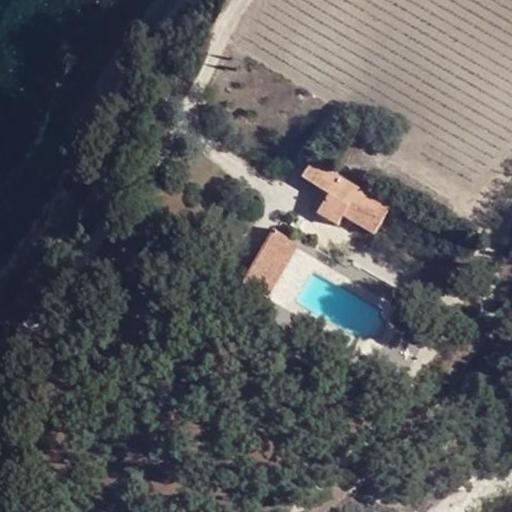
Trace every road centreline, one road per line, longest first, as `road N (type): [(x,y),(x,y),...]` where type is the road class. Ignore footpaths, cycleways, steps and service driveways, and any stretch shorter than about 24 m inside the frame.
road 1 (track): [(511,231),(382,428),(299,511)]
road 2 (track): [(0,386),(14,352),(138,194),(178,128)]
